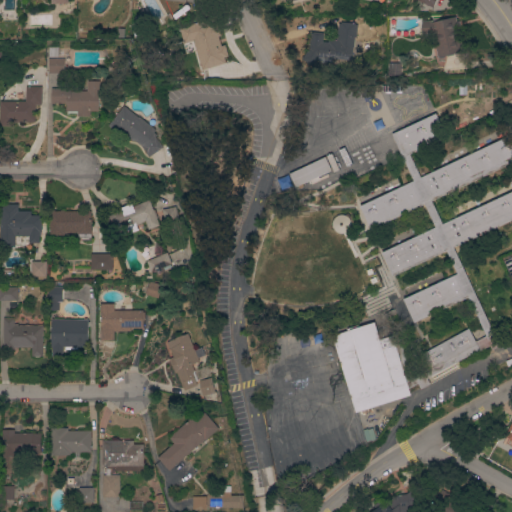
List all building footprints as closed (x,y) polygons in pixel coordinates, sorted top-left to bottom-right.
[(436,0),(433,8),(418,1),(418,0),(436,0)] [(422,34),(421,21),(436,21),(455,16),(464,51),(461,52),(461,53),(448,56),(448,55),(445,56),(445,57),(440,58),(439,57),(438,58),(432,33),(422,34)] [(193,41),(183,44),(178,28),(212,17),(214,25),(217,24),(221,36),(218,37),(221,46),(225,45),(228,56),(224,57),(226,63),(202,70),(193,41)] [(323,33),(322,42),(328,42),(328,39),(336,40),(338,23),(340,24),(340,22),(355,23),(355,25),(357,25),(356,37),(354,37),(353,48),(353,47),(352,60),(331,58),(331,62),(318,61),(319,59),(318,59),(312,66),(302,59),(309,48),(310,32),(323,33)] [(64,58),(64,73),(48,73),(48,58),(64,58)] [(66,104),(51,104),(51,88),(70,88),(70,91),(87,91),(87,81),(99,81),(100,94),(98,94),(99,111),(91,111),(91,116),(78,116),(77,111),(66,111),(66,104)] [(41,105),(35,105),(35,122),(13,122),(13,126),(0,126),(0,101),(25,101),(25,86),(41,86),(41,105)] [(473,121),(456,129),(447,108),(463,100),(473,121)] [(157,135),(156,137),(163,147),(149,157),(146,152),(144,148),(143,149),(141,146),(121,130),(118,133),(108,125),(123,106),(138,118),(139,117),(155,130),(154,132),(157,135)] [(411,395),(356,413),(331,336),(346,331),(345,329),(357,325),(358,327),(374,322),(379,339),(391,335),(393,342),(399,340),(411,378),(429,368),(422,354),(468,328),(475,341),(485,336),(467,297),(414,323),(403,299),(456,274),(446,251),(392,276),(381,253),(435,227),(424,205),(371,230),(360,206),(413,181),(391,134),(435,113),(447,137),(409,154),(420,177),(511,133),(511,163),(431,201),(442,224),(511,191),(511,219),(453,248),(493,333),(494,332),(501,345),(492,350),(489,346),(477,352),(476,352),(427,379),(430,384),(420,389),(418,384),(409,389),(411,395)] [(396,157),(379,165),(369,144),(386,136),(396,157)] [(296,187),(289,174),(325,157),(331,170),(296,187)] [(153,210),(154,209),(158,218),(157,219),(159,225),(156,226),(157,227),(152,229),(151,228),(149,230),(145,221),(141,223),(142,224),(137,226),(138,230),(127,235),(124,228),(119,230),(117,223),(109,226),(105,217),(121,211),(120,208),(131,203),(132,206),(149,200),(153,210)] [(31,211),(31,215),(42,215),(42,232),(39,232),(40,243),(29,243),(29,236),(15,236),(15,246),(0,247),(0,204),(18,204),(18,211),(31,211)] [(175,207),(178,220),(165,223),(162,210),(175,207)] [(91,225),(92,225),(92,234),(91,234),(91,240),(85,240),(85,238),(78,238),(78,233),(65,233),(65,236),(50,236),(50,211),(91,211),(91,225)] [(348,233),(348,217),(332,216),(332,233),(348,233)] [(167,252),(173,268),(157,275),(155,271),(151,272),(146,261),(167,252)] [(113,254),(113,270),(90,270),(91,254),(113,254)] [(511,276),(510,277),(503,261),(511,256),(511,276)] [(46,277),(31,277),(31,261),(46,261),(46,277)] [(158,298),(156,298),(156,299),(147,296),(147,295),(145,294),(148,282),(161,285),(158,298)] [(62,302),(59,302),(59,310),(49,310),(49,286),(62,286),(62,302)] [(0,287),(17,287),(17,301),(0,301),(0,287)] [(100,328),(101,328),(100,314),(99,314),(99,304),(113,304),(114,311),(143,310),(143,312),(144,312),(144,321),(143,321),(143,327),(131,328),(131,331),(114,331),(114,340),(100,341),(100,328)] [(3,318),(13,318),(13,324),(17,324),(17,326),(24,326),(25,325),(28,324),(29,325),(43,325),(43,356),(40,356),(39,357),(36,357),(34,356),(32,356),(32,347),(14,347),(14,350),(3,350),(3,318)] [(88,320),(88,347),(77,347),(77,350),(65,350),(65,347),(63,347),(63,356),(52,356),(52,347),(51,347),(51,319),(88,320)] [(199,361),(192,365),(194,371),(207,366),(211,375),(196,381),(197,385),(184,391),(176,372),(174,373),(168,359),(173,357),(170,349),(169,349),(166,342),(187,333),(199,361)] [(215,393),(203,396),(199,381),(211,378),(215,393)] [(205,441),(204,439),(169,471),(157,458),(173,443),(168,438),(191,417),(195,423),(205,414),(218,428),(205,441)] [(511,446),(511,421),(502,441),(511,446)] [(91,431),(91,452),(70,452),(70,456),(50,456),(50,428),(68,428),(68,431),(91,431)] [(33,433),(41,433),(41,453),(15,453),(15,456),(2,456),(2,430),(14,430),(14,433),(33,433)] [(133,440),(133,444),(143,444),(143,471),(115,471),(115,468),(105,468),(105,467),(102,467),(102,441),(133,440)] [(119,497),(102,497),(102,474),(119,474),(119,497)] [(13,499),(11,499),(11,509),(0,509),(0,486),(13,486),(13,499)] [(93,488),(93,502),(78,502),(78,488),(93,488)] [(376,511),(407,511),(416,506),(406,492),(376,511)] [(206,507),(206,495),(207,495),(207,494),(213,494),(213,496),(222,496),(222,493),(230,493),(230,495),(243,495),(243,508),(206,507)] [(206,496),(206,509),(192,509),(192,496),(206,496)]
